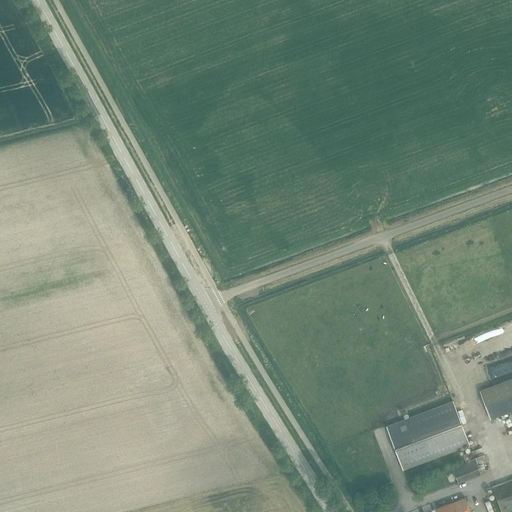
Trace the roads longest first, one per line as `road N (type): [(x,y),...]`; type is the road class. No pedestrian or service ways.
road 1 (secondary): [(206,305),(37,0)]
road 2 (unclassified): [(206,305),(511,191)]
road 3 (secondary): [(332,511),(206,305)]
